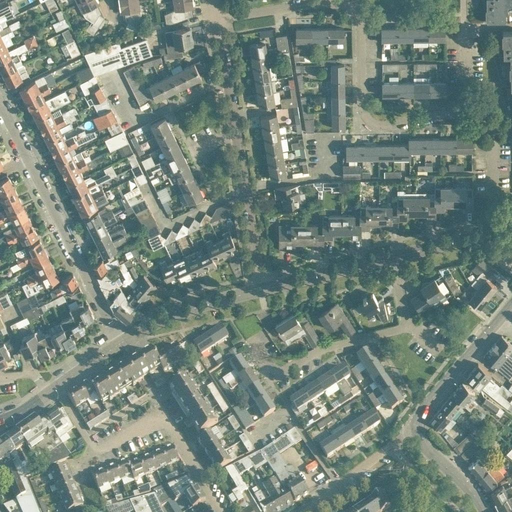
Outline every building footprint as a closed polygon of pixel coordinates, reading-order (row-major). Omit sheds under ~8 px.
[(53,0),(46,4),(50,11),(53,10),(58,7),(53,0)] [(100,3),(98,0),(84,0),(78,3),(85,17),(93,22),(92,24),(97,28),(104,17),(99,14),(100,12),(96,4),(100,3)] [(190,7),(194,6),(193,0),(176,0),(174,1),(175,9),(164,14),(166,25),(192,16),(190,7)] [(511,0),(486,0),(487,21),(509,21),(509,20),(508,20),(507,5),(511,4),(511,0)] [(141,15),(138,1),(119,4),(120,12),(124,12),(126,21),(128,21),(126,27),(137,31),(140,25),(137,24),(141,15)] [(0,22),(0,21),(0,18),(13,12),(9,4),(0,8),(0,22)] [(61,9),(55,12),(59,20),(65,17),(61,9)] [(62,19),(57,21),(61,29),(65,26),(62,19)] [(157,20),(151,23),(153,29),(159,27),(157,20)] [(0,35),(12,30),(11,30),(19,26),(17,22),(0,29),(0,35)] [(433,46),(437,43),(437,40),(445,39),(444,26),(429,27),(429,40),(428,40),(428,46),(433,46)] [(382,40),(397,40),(397,27),(381,27),(382,40)] [(413,40),(413,27),(397,27),(397,40),(413,40)] [(429,27),(413,27),(413,40),(428,40),(429,40),(429,27)] [(62,32),(67,42),(73,39),(68,28),(62,32)] [(192,43),(190,28),(175,30),(165,31),(167,47),(159,48),(160,54),(163,54),(177,51),(177,45),(192,43)] [(296,28),(296,41),(312,41),(312,28),(296,28)] [(312,41),(328,41),(328,28),(312,28),(312,41)] [(344,41),(343,28),(328,28),(328,41),(344,41)] [(0,48),(6,46),(3,40),(14,35),(12,30),(0,35),(0,48)] [(506,85),(510,85),(510,87),(507,87),(507,96),(511,95),(511,30),(502,31),(503,45),(498,45),(498,53),(503,53),(503,55),(500,55),(500,64),(510,64),(510,77),(505,77),(506,85)] [(23,39),(25,43),(9,51),(6,46),(0,48),(0,62),(18,53),(38,43),(33,34),(23,39)] [(267,55),(281,53),(288,52),(285,34),(275,36),(277,47),(266,49),(265,42),(249,44),(251,58),(267,55)] [(94,75),(151,55),(146,39),(120,48),(118,42),(87,53),(91,65),(94,75)] [(72,56),(79,52),(74,40),(61,46),(65,55),(70,53),(72,56)] [(283,64),(285,64),(286,65),(291,64),(289,52),(288,52),(281,53),(283,64)] [(0,68),(0,71),(1,75),(23,64),(20,59),(21,59),(18,53),(0,62),(0,67),(0,68)] [(269,66),(267,55),(251,58),(253,70),(274,66),(274,65),(269,66)] [(144,67),(162,61),(161,56),(143,62),(144,67)] [(70,67),(84,60),(82,57),(69,64),(70,67)] [(194,63),(183,68),(190,83),(201,77),(194,63)] [(26,70),(23,64),(1,75),(4,81),(6,80),(9,85),(18,80),(28,75),(26,70)] [(331,80),(344,80),(344,64),(335,64),(331,64),(331,74),(331,80)] [(81,83),(94,76),(90,65),(75,72),(81,83)] [(133,66),(123,71),(126,76),(135,72),(133,66)] [(271,79),(276,78),(274,66),(253,70),(255,82),(271,79)] [(183,68),(172,74),(179,88),(190,83),(183,68)] [(29,83),(20,87),(25,98),(48,86),(61,80),(58,74),(53,76),(51,72),(29,83)] [(135,72),(126,76),(128,82),(138,77),(135,72)] [(172,74),(160,79),(167,94),(179,88),(172,74)] [(141,83),(138,77),(128,82),(131,88),(141,83)] [(156,99),(167,94),(160,79),(149,85),(156,99)] [(257,94),(273,92),(271,79),(255,82),(257,94)] [(332,96),(344,96),(344,80),(331,80),(326,80),(327,89),(332,89),(332,96)] [(382,95),(398,95),(398,82),(382,82),(382,95)] [(398,82),(398,95),(414,95),(413,82),(398,82)] [(414,95),(429,95),(429,82),(413,82),(414,95)] [(445,82),(429,82),(429,95),(445,95),(445,82)] [(144,89),(141,83),(131,88),(134,93),(144,89)] [(30,108),(31,107),(45,101),(45,100),(42,95),(51,91),(48,86),(25,98),(30,108)] [(72,87),(53,96),(45,100),(45,101),(31,107),(36,118),(50,111),(47,105),(74,92),(72,87)] [(100,87),(88,92),(94,104),(97,102),(105,98),(100,87)] [(291,97),(280,99),(281,108),(292,107),(296,106),(294,88),(290,89),(291,97)] [(147,94),(144,89),(134,93),(137,99),(147,94)] [(259,106),(275,104),(273,92),(257,94),(259,106)] [(149,100),(147,94),(137,99),(140,105),(149,100)] [(332,96),(326,96),(326,111),(345,111),(344,96),(332,96)] [(106,98),(105,98),(97,102),(94,104),(99,115),(111,108),(106,98)] [(36,118),(37,119),(42,129),(64,118),(77,112),(77,111),(71,114),(69,110),(62,113),(60,108),(51,113),(50,111),(36,118)] [(92,118),(98,129),(107,125),(117,119),(111,108),(102,113),(99,115),(92,118)] [(307,111),(307,112),(303,112),(304,122),(306,131),(314,131),(313,121),(314,117),(314,111),(307,111)] [(326,111),(326,120),(332,120),(332,127),(345,127),(345,111),(326,111)] [(64,118),(42,129),(47,140),(61,133),(58,127),(67,123),(80,116),(77,112),(64,118)] [(276,113),(261,116),(263,129),(279,127),(276,113)] [(144,128),(149,138),(156,135),(156,136),(170,129),(165,117),(151,124),(151,125),(144,128)] [(123,130),(117,119),(107,125),(112,135),(123,130)] [(47,140),(47,141),(53,151),(75,140),(93,131),(91,126),(64,139),(61,133),(47,140)] [(286,137),(285,132),(279,133),(279,127),(263,129),(265,142),(280,139),(280,138),(286,137)] [(162,147),(176,140),(170,129),(156,136),(162,147)] [(128,142),(123,130),(112,135),(104,139),(110,151),(122,145),(128,142)] [(93,131),(75,140),(53,151),(58,162),(72,155),(69,149),(96,136),(93,131)] [(130,138),(135,146),(139,144),(135,135),(130,138)] [(409,151),(425,151),(424,138),(409,138),(409,144),(409,151)] [(425,151),(440,151),(440,138),(424,138),(425,151)] [(456,138),(440,138),(440,151),(456,151),(456,138)] [(472,138),(456,138),(456,151),(472,150),(472,138)] [(287,150),(286,145),(282,145),(280,139),(265,142),(267,154),(282,151),(282,150),(287,150)] [(162,147),(167,158),(181,151),(176,140),(162,147)] [(128,142),(122,145),(127,156),(133,153),(128,142)] [(139,155),(143,152),(139,144),(135,146),(139,155)] [(393,158),(393,144),(377,145),(378,158),(393,158)] [(409,151),(409,144),(393,144),(393,158),(409,157),(409,151)] [(346,158),(356,158),(362,158),(362,145),(346,145),(346,158)] [(377,145),(362,145),(362,158),(378,158),(377,145)] [(86,162),(63,173),(69,184),(83,177),(80,171),(110,157),(107,151),(86,162)] [(161,168),(169,164),(172,169),(187,162),(181,151),(167,158),(158,162),(161,168)] [(282,151),(267,154),(269,166),(284,163),(282,151)] [(58,162),(58,163),(63,173),(86,162),(84,157),(83,158),(80,152),(73,156),(72,155),(58,162)] [(132,166),(132,167),(139,164),(133,153),(127,156),(132,166)] [(141,160),(145,169),(150,167),(145,157),(141,160)] [(171,183),(178,180),(192,173),(187,162),(172,169),(162,174),(164,178),(168,176),(171,183)] [(308,174),(308,172),(307,162),(302,163),(303,171),(291,173),(292,177),(304,175),(308,174)] [(286,175),(285,165),(284,163),(269,166),(271,178),(286,175)] [(135,176),(135,177),(143,173),(139,164),(132,167),(132,166),(130,167),(135,176)] [(360,171),(359,165),(343,165),(343,177),(362,177),(362,171),(360,171)] [(149,177),(154,175),(151,170),(150,167),(145,169),(149,177)] [(108,173),(86,184),(83,177),(69,184),(74,195),(89,188),(89,189),(97,184),(111,178),(108,173)] [(137,185),(147,180),(143,173),(135,177),(135,176),(133,177),(137,185)] [(178,180),(183,192),(198,185),(192,173),(178,180)] [(157,176),(150,179),(156,191),(163,188),(157,176)] [(0,180),(0,192),(13,186),(8,177),(0,180)] [(341,181),(322,181),(322,187),(322,189),(331,189),(331,191),(341,191),(341,189),(341,181)] [(357,182),(349,182),(349,190),(353,190),(357,190),(357,182)] [(89,188),(74,195),(73,195),(78,205),(104,192),(102,187),(99,189),(97,184),(89,189),(89,188)] [(124,193),(125,195),(127,198),(141,191),(140,188),(138,185),(124,193)] [(178,194),(184,205),(203,196),(198,185),(183,192),(178,194)] [(298,191),(297,185),(275,188),(276,197),(282,196),(284,206),(300,203),(298,191)] [(18,196),(18,195),(13,186),(0,192),(0,198),(1,198),(3,203),(18,196)] [(166,186),(165,187),(163,188),(156,191),(160,200),(162,202),(166,200),(171,198),(166,186)] [(444,210),(444,204),(453,204),(453,187),(441,187),(441,189),(434,189),(434,198),(434,210),(435,210),(444,210)] [(466,187),(453,187),(453,204),(463,204),(463,210),(472,210),(472,188),(466,188),(466,187)] [(397,198),(397,207),(397,219),(398,219),(406,219),(406,214),(416,213),(416,197),(415,197),(415,192),(404,192),(403,190),(397,190),(397,198)] [(141,191),(127,198),(131,205),(144,198),(141,191)] [(106,196),(104,192),(78,205),(82,214),(98,206),(95,202),(106,196)] [(426,193),(415,192),(415,197),(416,197),(416,213),(426,213),(426,219),(435,219),(435,210),(434,210),(434,198),(429,198),(429,197),(426,197),(426,193)] [(120,197),(126,207),(131,205),(127,198),(125,195),(120,197)] [(0,217),(23,207),(18,196),(3,203),(6,209),(0,212),(0,217)] [(144,198),(131,205),(136,213),(149,207),(144,198)] [(170,208),(166,200),(162,202),(166,211),(170,208)] [(216,207),(211,216),(209,220),(210,222),(225,215),(221,205),(216,207)] [(366,207),(359,207),(359,216),(360,216),(360,229),(369,229),(369,223),(379,223),(379,206),(366,206),(366,207)] [(392,206),(379,206),(379,223),(389,223),(389,229),(398,228),(398,219),(397,219),(397,207),(392,207),(392,206)] [(23,207),(0,217),(0,223),(11,218),(13,224),(28,216),(23,207)] [(149,207),(136,213),(140,221),(153,215),(149,207)] [(84,217),(89,227),(115,214),(112,208),(100,214),(98,210),(84,217)] [(200,222),(198,225),(199,227),(210,222),(209,220),(211,216),(205,213),(200,222)] [(115,214),(89,227),(94,237),(108,230),(106,225),(117,220),(115,214)] [(140,221),(145,229),(157,223),(153,215),(140,221)] [(322,226),(322,238),(323,238),(332,238),(332,232),(341,232),(342,215),(329,215),(329,216),(322,216),(322,226)] [(351,238),(360,238),(360,229),(360,216),(359,216),(354,216),(354,215),(342,215),(341,232),(351,232),(351,238)] [(7,239),(33,227),(28,216),(13,224),(14,225),(2,231),(4,235),(0,236),(0,242),(7,239)] [(194,218),(188,227),(186,231),(187,233),(199,227),(198,225),(200,222),(194,218)] [(149,234),(149,235),(150,237),(159,233),(161,232),(157,223),(145,229),(149,234)] [(177,233),(175,237),(176,239),(187,233),(186,231),(188,227),(182,224),(177,233)] [(286,225),(279,225),(279,232),(279,247),(294,247),(294,241),(304,241),(304,225),(292,225),(286,225)] [(322,226),(317,226),(317,225),(304,225),(304,241),(314,241),(314,247),(323,247),(323,238),(322,238),(322,226)] [(38,236),(33,227),(7,239),(10,244),(21,239),(23,243),(38,236)] [(99,247),(124,234),(126,233),(123,227),(110,234),(108,230),(94,237),(99,247)] [(163,242),(164,244),(176,239),(175,237),(177,233),(171,229),(165,238),(163,242)] [(224,238),(219,240),(226,257),(234,253),(232,249),(236,247),(229,231),(222,234),(224,238)] [(148,238),(153,249),(164,244),(163,242),(165,238),(160,235),(159,233),(150,237),(148,238)] [(115,245),(127,240),(124,234),(99,247),(103,256),(117,249),(115,245)] [(27,251),(16,257),(18,261),(44,249),(39,239),(25,246),(27,251)] [(211,239),(205,241),(213,258),(217,256),(219,260),(226,257),(219,240),(213,243),(211,239)] [(213,258),(205,241),(205,242),(209,250),(204,253),(202,249),(196,251),(203,268),(203,267),(207,266),(209,270),(217,267),(213,258)] [(133,256),(139,253),(136,247),(130,250),(133,256)] [(49,259),(44,249),(18,261),(21,266),(32,261),(34,266),(49,259)] [(196,251),(195,252),(190,254),(184,257),(186,261),(192,273),(196,271),(198,275),(205,272),(203,267),(203,268),(196,251)] [(133,256),(131,258),(124,261),(129,270),(133,279),(150,293),(156,286),(144,275),(141,278),(137,275),(133,266),(132,265),(139,261),(147,271),(159,281),(162,279),(143,258),(139,253),(133,256)] [(186,261),(184,257),(173,262),(180,278),(184,276),(186,281),(194,277),(192,273),(186,261)] [(119,263),(117,258),(109,262),(108,260),(104,262),(102,259),(91,264),(96,275),(108,270),(107,269),(119,263)] [(475,265),(488,275),(494,268),(481,258),(475,265)] [(28,282),(54,269),(49,259),(34,266),(37,272),(26,277),(23,279),(25,283),(28,281),(28,282)] [(171,277),(173,282),(180,278),(173,262),(167,265),(165,260),(159,263),(166,279),(171,277)] [(117,265),(122,274),(124,273),(126,278),(123,279),(125,283),(124,286),(130,290),(127,295),(128,295),(127,297),(138,307),(150,293),(133,279),(129,270),(124,261),(120,263),(117,265)] [(44,285),(59,278),(54,269),(28,282),(31,286),(42,281),(44,285)] [(126,297),(125,295),(108,270),(96,275),(113,310),(126,321),(138,307),(127,297),(126,297)] [(476,276),(483,281),(477,289),(488,298),(497,287),(479,272),(476,276)] [(50,292),(52,297),(78,284),(73,273),(61,279),(64,283),(59,286),(60,287),(50,292)] [(451,274),(444,278),(454,295),(461,290),(451,274)] [(433,305),(434,306),(447,298),(434,279),(421,287),(424,291),(411,299),(421,313),(433,305)] [(76,295),(76,296),(82,293),(79,286),(68,292),(71,297),(76,295)] [(462,294),(479,308),(488,298),(477,289),(471,296),(464,290),(462,294)] [(7,293),(0,296),(0,303),(3,308),(12,303),(7,293)] [(33,307),(37,305),(36,304),(39,302),(37,298),(34,299),(31,294),(27,296),(30,301),(33,307)] [(55,298),(50,301),(52,305),(57,302),(58,304),(65,300),(63,294),(55,298)] [(381,299),(378,301),(373,294),(366,298),(366,297),(363,299),(363,300),(358,303),(363,310),(365,309),(368,314),(375,310),(383,322),(387,319),(384,304),(381,299)] [(17,302),(19,306),(30,301),(27,296),(17,302)] [(30,301),(19,306),(22,312),(33,307),(30,301)] [(82,302),(69,309),(72,315),(73,315),(75,320),(79,318),(81,323),(81,322),(86,320),(90,318),(94,316),(93,314),(88,305),(85,306),(82,302)] [(348,334),(355,329),(337,302),(319,315),(328,329),(339,321),(348,334)] [(29,319),(41,313),(37,305),(33,307),(22,312),(24,318),(27,316),(29,319)] [(294,313),(276,325),(278,328),(277,329),(278,330),(279,330),(284,337),(287,343),(304,332),(305,333),(312,345),(320,340),(309,324),(304,316),(298,320),(294,313)] [(72,335),(81,331),(85,329),(84,327),(81,322),(81,323),(79,318),(75,320),(73,315),(72,315),(60,321),(63,328),(64,328),(66,333),(69,331),(72,335)] [(51,334),(56,344),(57,346),(60,344),(62,348),(72,344),(75,342),(72,335),(69,331),(66,333),(64,328),(63,328),(51,334)] [(228,338),(221,328),(207,336),(214,347),(228,338)] [(38,350),(42,356),(45,355),(55,350),(53,346),(56,344),(51,334),(50,332),(44,335),(41,331),(40,330),(40,329),(34,332),(37,338),(40,343),(36,345),(39,349),(38,350)] [(26,356),(29,354),(38,350),(39,349),(36,345),(40,343),(37,338),(34,332),(34,331),(21,337),(24,342),(20,344),(26,356)] [(511,344),(501,335),(495,342),(511,356),(511,344)] [(201,356),(214,347),(207,336),(194,345),(201,356)] [(10,355),(3,342),(0,343),(0,364),(8,361),(6,357),(10,355)] [(496,368),(502,360),(511,368),(511,356),(495,342),(483,357),(496,368)] [(204,372),(191,351),(186,343),(181,346),(198,375),(204,372)] [(184,358),(176,345),(165,351),(174,365),(184,358)] [(100,402),(101,401),(107,398),(109,401),(115,398),(120,395),(117,391),(130,383),(133,387),(143,380),(141,376),(144,374),(147,373),(149,376),(155,372),(153,369),(159,365),(160,365),(155,358),(150,350),(135,360),(132,361),(115,372),(106,378),(102,372),(97,375),(101,381),(92,387),(91,387),(96,396),(102,406),(102,405),(100,402)] [(368,350),(357,357),(365,370),(376,363),(368,350)] [(159,365),(163,372),(174,365),(165,351),(155,358),(160,365),(159,365)] [(214,365),(206,370),(209,374),(225,363),(222,359),(219,355),(212,359),(217,365),(215,366),(214,365)] [(222,359),(225,363),(231,359),(228,355),(222,359)] [(230,365),(238,378),(249,371),(240,358),(230,365)] [(376,363),(365,370),(374,384),(385,377),(376,363)] [(508,390),(501,384),(500,386),(489,377),(491,374),(478,363),(472,370),(503,396),(508,390)] [(336,386),(343,398),(344,397),(344,398),(347,402),(353,399),(350,394),(352,393),(344,381),(350,377),(343,366),(329,375),(336,386)] [(351,371),(355,377),(359,375),(355,369),(351,371)] [(503,397),(503,396),(472,370),(465,378),(478,389),(481,386),(499,401),(503,397)] [(242,383),(247,391),(258,384),(249,371),(238,378),(228,385),(232,390),(242,383)] [(323,394),(336,386),(329,375),(316,384),(323,394)] [(363,381),(359,375),(355,377),(359,384),(363,381)] [(394,390),(385,377),(374,384),(383,397),(394,390)] [(177,399),(184,411),(190,420),(184,424),(186,427),(187,429),(193,425),(199,435),(214,425),(210,418),(213,416),(210,411),(207,405),(203,408),(199,401),(195,395),(198,393),(195,387),(192,382),(188,384),(184,378),(169,387),(177,399)] [(222,380),(218,383),(222,389),(227,386),(222,380)] [(78,389),(87,402),(96,396),(91,387),(92,387),(89,382),(78,389)] [(473,399),(475,396),(472,393),(473,391),(462,382),(451,395),(463,404),(470,410),(476,402),(473,399)] [(212,384),(206,388),(210,394),(216,391),(212,384)] [(258,384),(247,391),(255,405),(266,398),(258,384)] [(303,392),(310,403),(323,394),(316,384),(303,392)] [(226,395),(231,392),(227,386),(222,389),(226,395)] [(76,409),(87,402),(78,389),(67,395),(76,409)] [(391,410),(402,403),(394,390),(383,397),(391,410)] [(216,391),(210,394),(218,406),(224,403),(216,391)] [(290,401),(297,412),(310,403),(303,392),(290,401)] [(134,395),(127,400),(130,405),(138,400),(134,395)] [(368,398),(372,404),(376,401),(372,395),(368,398)] [(451,395),(440,408),(451,417),(463,404),(451,395)] [(337,401),(340,406),(347,402),(344,398),(344,397),(343,398),(337,401)] [(481,402),(500,416),(504,411),(485,397),(481,402)] [(275,411),(266,398),(255,405),(264,418),(275,411)] [(354,401),(349,405),(352,410),(358,406),(354,401)] [(380,407),(376,401),(372,404),(376,410),(380,407)] [(222,413),(228,410),(224,403),(218,406),(222,413)] [(342,410),(346,414),(352,410),(349,405),(342,410)] [(237,407),(232,410),(236,417),(241,414),(241,413),(237,407)] [(444,426),(446,423),(451,417),(440,408),(429,421),(440,430),(442,433),(447,428),(444,426)] [(43,418),(56,436),(59,439),(73,430),(62,410),(57,413),(55,410),(43,418)] [(324,410),(318,414),(321,419),(327,415),(324,410)] [(254,423),(245,411),(241,413),(241,414),(236,417),(245,430),(254,423)] [(107,412),(97,419),(100,424),(111,417),(107,412)] [(373,413),(359,421),(367,432),(380,423),(373,413)] [(478,426),(482,422),(472,413),(468,417),(478,426)] [(311,419),(314,423),(321,419),(318,414),(311,419)] [(16,431),(26,444),(43,469),(72,458),(70,455),(59,439),(56,436),(43,418),(38,422),(35,417),(16,431)] [(226,426),(229,424),(234,431),(239,428),(232,417),(227,420),(227,421),(223,424),(225,426),(226,426)] [(329,418),(323,422),(326,427),(332,423),(329,418)] [(90,431),(100,424),(97,419),(86,425),(90,431)] [(359,421),(346,430),(353,441),(367,432),(359,421)] [(316,427),(319,431),(326,427),(323,422),(316,427)] [(485,424),(496,433),(498,431),(487,422),(485,424)] [(343,425),(330,434),(333,439),(333,438),(340,449),(353,441),(346,430),(343,425)] [(295,502),(309,494),(300,479),(292,484),(282,468),(285,467),(279,456),(302,440),(294,429),(293,430),(289,433),(272,444),(260,452),(268,464),(274,474),(275,473),(284,489),(286,488),(295,502)] [(20,449),(26,444),(16,431),(5,438),(15,452),(25,476),(30,474),(27,467),(26,462),(21,451),(20,449)] [(223,438),(221,434),(215,438),(211,431),(197,440),(204,450),(217,442),(223,438)] [(449,435),(446,438),(458,453),(476,438),(470,433),(458,443),(449,435)] [(39,511),(25,476),(15,452),(5,438),(0,441),(0,465),(2,468),(16,500),(20,511),(39,511)] [(320,447),(327,458),(340,449),(333,438),(333,439),(320,447)] [(251,452),(252,448),(246,439),(241,442),(248,454),(251,452)] [(466,459),(482,444),(478,439),(461,454),(466,459)] [(204,450),(210,461),(224,452),(217,442),(204,450)] [(173,447),(161,452),(168,467),(179,462),(173,447)] [(161,452),(150,457),(156,471),(168,467),(161,452)] [(236,459),(233,454),(227,458),(224,452),(210,461),(214,467),(210,469),(213,474),(236,459)] [(253,468),(255,472),(268,464),(260,452),(246,459),(252,468),(253,468)] [(156,471),(150,457),(139,461),(145,476),(156,471)] [(468,467),(477,477),(487,469),(478,458),(473,463),(468,467)] [(246,459),(240,462),(246,472),(252,468),(246,459)] [(133,481),(145,476),(139,461),(132,464),(130,460),(126,462),(132,476),(132,477),(133,481)] [(132,476),(126,462),(115,466),(121,481),(132,477),(132,476)] [(240,462),(233,466),(239,476),(246,472),(240,462)] [(488,469),(487,469),(477,477),(487,489),(494,483),(504,475),(495,464),(488,469)] [(66,465),(48,472),(53,482),(70,475),(66,465)] [(121,481),(115,466),(104,471),(110,486),(121,481)] [(248,490),(239,476),(233,466),(225,469),(238,489),(240,494),(248,490)] [(98,491),(110,486),(104,471),(97,474),(95,469),(90,471),(98,491)] [(70,475),(53,482),(57,492),(74,485),(70,475)] [(182,511),(179,507),(173,511),(168,503),(172,500),(174,503),(184,497),(192,509),(205,501),(197,488),(196,488),(188,476),(179,480),(152,491),(154,495),(160,508),(163,506),(165,511),(182,511)] [(282,492),(274,478),(268,482),(285,511),(293,506),(284,491),(282,492)] [(274,511),(283,511),(285,511),(268,482),(262,485),(271,499),(268,500),(274,511)] [(57,492),(62,502),(79,495),(74,485),(57,492)] [(511,485),(504,489),(502,485),(489,492),(494,502),(511,492),(511,485)] [(250,510),(240,494),(238,489),(232,493),(238,502),(236,503),(239,508),(235,511),(250,511),(249,511),(250,510)] [(266,502),(260,492),(254,496),(264,511),(263,511),(274,511),(268,500),(266,502)] [(511,499),(511,492),(494,502),(499,511),(511,504),(511,503),(510,501),(511,499)] [(380,493),(369,500),(370,501),(370,500),(377,511),(385,511),(390,509),(380,493)] [(81,506),(83,505),(79,495),(62,502),(65,511),(66,511),(74,509),(75,511),(82,509),(81,506)] [(130,501),(134,511),(162,511),(160,508),(154,495),(130,501)] [(20,511),(16,500),(3,506),(6,511),(20,511)] [(370,501),(361,506),(364,511),(377,511),(370,500),(370,501)] [(106,509),(107,511),(132,511),(134,511),(130,501),(106,509)]
